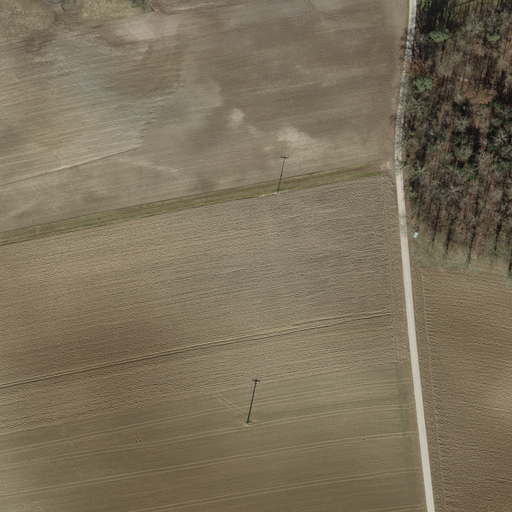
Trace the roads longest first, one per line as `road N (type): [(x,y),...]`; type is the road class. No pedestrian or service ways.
road 1 (residential): [(429,511),(398,164),(413,0)]
road 2 (track): [(0,239),(398,164)]
